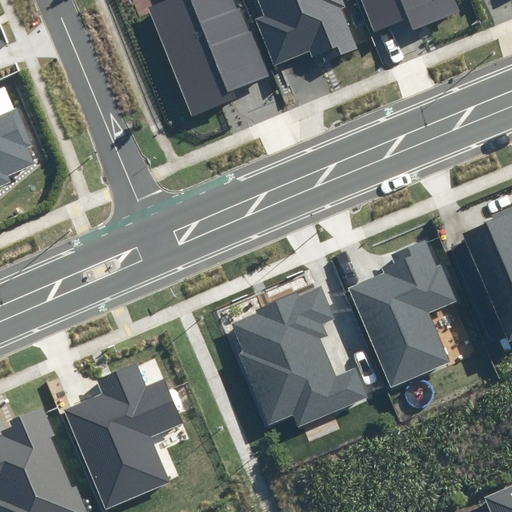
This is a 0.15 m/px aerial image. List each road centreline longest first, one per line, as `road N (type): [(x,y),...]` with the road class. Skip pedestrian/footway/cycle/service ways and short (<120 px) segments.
road 1 (tertiary): [(511,94),(162,238)]
road 2 (residential): [(56,0),(162,238)]
road 3 (tertiary): [(162,238),(0,310)]
